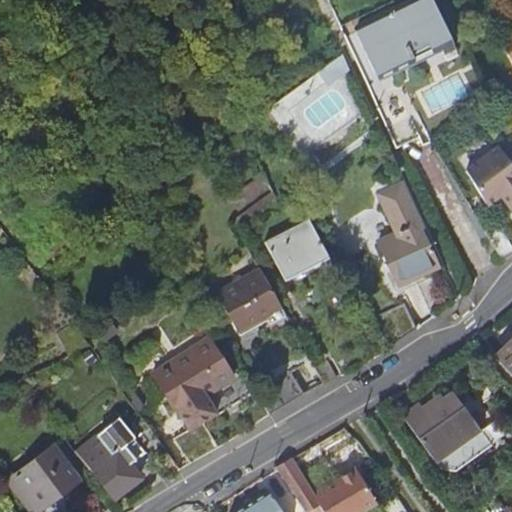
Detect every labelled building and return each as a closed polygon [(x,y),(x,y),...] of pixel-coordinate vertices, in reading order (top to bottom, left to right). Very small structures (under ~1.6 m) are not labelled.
[(437,24),(443,38),(454,33),(439,0),(402,0),(356,19),(376,66),(417,49),(411,35),(437,24)] [(417,49),(443,38),(437,24),(411,35),(417,49)] [(423,101),(474,80),(462,52),(411,73),(423,101)] [(342,55),(319,74),(327,86),(349,71),(342,55)] [(511,201),(511,153),(501,138),(468,162),(488,196),(501,187),(511,201)] [(269,187),(264,177),(239,192),(244,203),(269,187)] [(440,265),(402,181),(379,193),(398,234),(380,243),(399,280),(415,271),(418,277),(440,265)] [(330,264),(312,228),(268,249),(283,280),(299,272),(301,277),(330,264)] [(285,285),(301,277),(299,272),(283,280),(285,285)] [(282,314),(262,277),(218,302),(238,338),(282,314)] [(377,317),(392,347),(417,330),(404,303),(377,317)] [(97,332),(104,341),(120,331),(113,322),(97,332)] [(511,325),(497,337),(511,356),(511,325)] [(254,391),(242,371),(231,378),(206,340),(150,376),(176,415),(213,391),(226,410),(255,392),(254,391)] [(320,373),(333,365),(324,349),(312,356),(320,373)] [(268,416),(303,394),(288,370),(254,391),(255,392),(268,416)] [(418,384),(401,396),(438,448),(452,451),(489,425),(452,373),(442,380),(439,377),(422,389),(418,384)] [(130,381),(142,398),(143,397),(132,380),(130,381)] [(124,385),(136,402),(142,398),(130,381),(124,385)] [(81,450),(116,494),(142,471),(139,466),(153,454),(123,417),(81,450)] [(192,464),(219,448),(201,421),(174,440),(192,464)] [(18,469),(46,509),(69,509),(67,487),(81,476),(58,443),(18,469)] [(323,511),(314,496),(291,460),(277,470),(305,511),(323,511)] [(314,496),(323,511),(369,511),(378,508),(357,471),(314,496)] [(280,511),(266,490),(231,511),(280,511)]
